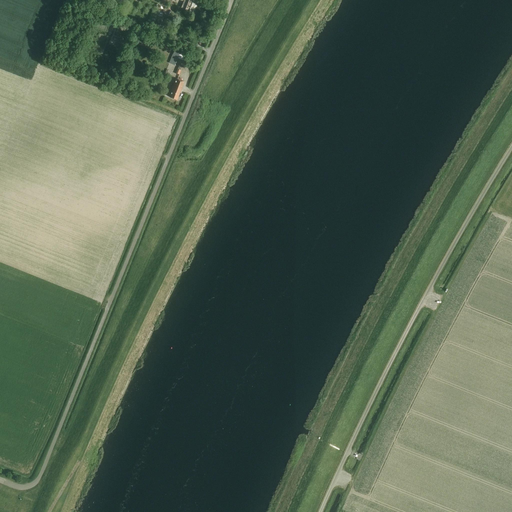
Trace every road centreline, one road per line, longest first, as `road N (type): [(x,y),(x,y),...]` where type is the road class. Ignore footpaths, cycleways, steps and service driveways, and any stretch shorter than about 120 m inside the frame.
road 1 (unclassified): [(0,480),(25,487),(40,474),(231,0)]
road 2 (track): [(320,0),(184,234),(78,462)]
road 3 (unclassified): [(320,511),(407,329),(511,147)]
